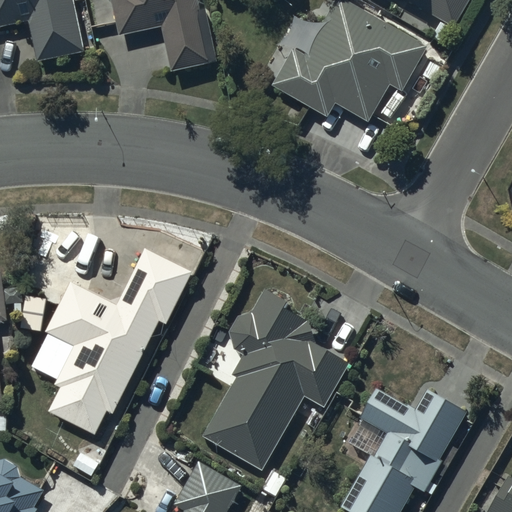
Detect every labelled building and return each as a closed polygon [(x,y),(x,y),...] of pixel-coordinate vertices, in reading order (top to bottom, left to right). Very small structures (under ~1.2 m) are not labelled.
[(85,59),(71,0),(0,0),(0,33),(27,27),(37,70),(85,59)] [(110,0),(119,43),(161,34),(170,79),(216,69),(205,16),(200,17),(196,0),(110,0)] [(472,0),(403,0),(447,25),(437,42),(446,47),(472,0)] [(428,54),(337,2),(304,59),(295,54),(272,94),(328,126),(336,110),(369,129),(391,92),(402,98),(428,54)] [(47,326),(76,341),(57,380),(62,383),(50,407),(98,430),(109,407),(115,410),(161,317),(168,320),(194,267),(147,244),(119,300),(71,277),(47,326)] [(0,398),(4,398),(0,364),(0,316),(9,316),(7,300),(26,298),(24,283),(5,285),(3,265),(0,265),(0,398)] [(231,327),(235,344),(245,350),(233,370),(238,374),(204,432),(263,467),(307,392),(325,403),(351,359),(313,337),(316,336),(312,315),(308,316),(289,298),(291,292),(266,281),(254,308),(241,312),(231,327)] [(417,401),(377,378),(356,413),(361,416),(349,437),(372,450),(341,502),(359,511),(400,511),(418,481),(426,486),(442,459),(440,457),(470,406),(428,382),(417,401)] [(32,511),(38,503),(36,502),(45,485),(23,473),(21,462),(7,454),(0,456),(0,511),(32,511)] [(231,511),(229,511),(240,492),(239,491),(244,482),(201,457),(176,500),(186,506),(182,511),(231,511)] [(485,511),(511,511),(511,474),(507,472),(485,511)]
